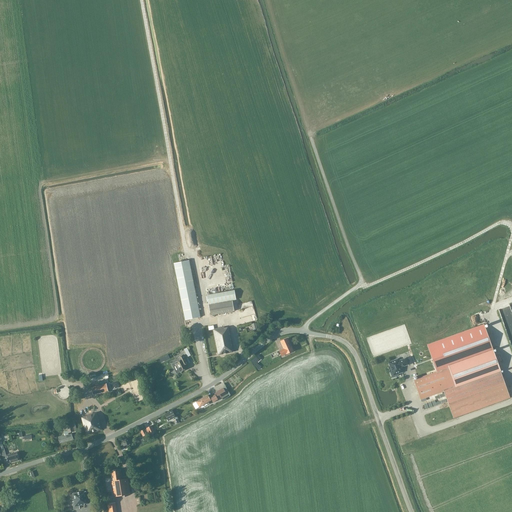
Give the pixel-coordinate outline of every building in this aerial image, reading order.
[(185,320),(200,317),(189,260),(174,263),(185,320)] [(208,303),(236,298),(234,290),(207,295),(208,303)] [(210,315),(234,311),(232,300),(208,305),(210,315)] [(218,355),(234,352),(229,327),(225,328),(224,327),(214,329),(214,326),(208,326),(209,330),(213,330),(218,355)] [(510,397),(484,326),(427,346),(437,373),(414,381),(420,399),(444,391),(453,418),(510,397)] [(279,351),(282,356),(289,353),(288,351),(293,349),(288,339),(281,342),(280,342),(282,347),(283,347),(284,349),(279,351)] [(188,364),(187,361),(184,355),(179,358),(180,360),(176,362),(180,372),(187,369),(185,365),(188,364)] [(393,377),(397,376),(398,375),(398,374),(402,372),(401,369),(402,367),(408,365),(406,358),(398,361),(398,360),(389,363),(392,370),(391,373),(392,377),(393,377)] [(106,383),(91,387),(93,396),(108,392),(106,383)] [(213,402),(227,394),(223,388),(217,391),(217,392),(214,394),(215,395),(210,398),(208,395),(201,399),(196,402),(199,407),(204,405),(207,403),(208,405),(210,404),(208,402),(212,400),(213,402)] [(165,400),(182,393),(180,390),(163,397),(165,400)] [(381,399),(378,399),(381,407),(390,404),(386,393),(385,393),(380,395),(381,399)] [(86,435),(102,430),(97,413),(96,413),(88,415),(85,405),(78,408),(86,435)] [(174,414),(172,414),(171,411),(165,414),(168,421),(176,417),(174,414)] [(72,434),(68,435),(68,433),(77,431),(74,422),(66,425),(64,425),(65,429),(67,429),(67,431),(64,432),(64,434),(64,436),(58,438),(60,444),(74,440),(72,434)] [(149,435),(155,432),(152,425),(146,428),(149,435)] [(127,446),(130,444),(127,437),(118,441),(122,448),(124,447),(126,451),(129,450),(127,446)] [(6,450),(15,446),(12,438),(2,442),(6,450)] [(3,449),(1,441),(1,440),(0,440),(0,449),(0,450),(1,450),(4,462),(7,461),(8,464),(19,460),(17,452),(6,456),(4,449),(3,449)] [(114,497),(130,494),(128,478),(121,480),(119,471),(112,472),(113,481),(112,481),(113,492),(114,497)] [(86,492),(85,492),(73,494),(74,501),(72,502),(73,507),(85,505),(84,504),(87,503),(86,492)]
